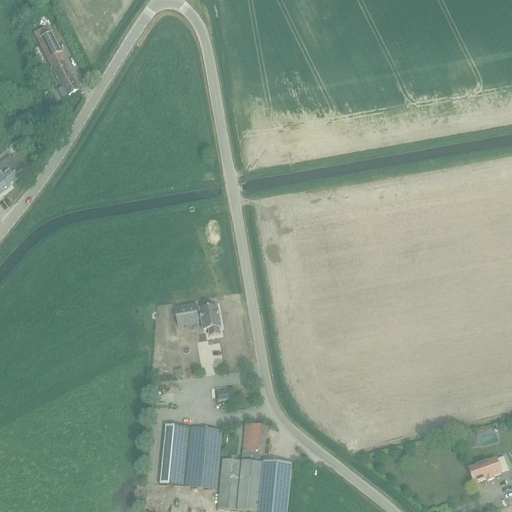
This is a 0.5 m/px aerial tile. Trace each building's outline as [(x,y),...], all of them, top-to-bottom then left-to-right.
[(34,33),(57,79),(62,88),(63,87),(68,96),(78,91),(69,74),(72,72),(48,26),(34,33)] [(43,70),(39,72),(43,80),(51,76),(49,71),(45,73),(43,70)] [(0,194),(10,187),(8,185),(16,179),(13,176),(15,174),(14,174),(19,170),(19,171),(10,158),(0,165),(0,194)] [(180,316),(176,317),(178,328),(184,327),(184,324),(199,322),(199,321),(202,320),(204,332),(209,331),(210,338),(221,336),(219,329),(221,328),(218,307),(200,310),(197,311),(196,305),(179,308),(180,316)] [(183,369),(175,371),(177,378),(184,376),(183,369)] [(229,393),(218,394),(219,401),(230,400),(229,393)] [(243,452),(242,462),(261,464),(262,454),(265,454),(266,438),(268,439),(269,427),(246,425),(243,452)] [(185,488),(190,429),(166,427),(160,486),(185,488)] [(186,488),(217,491),(223,432),(192,428),(186,488)] [(473,435),(464,437),(466,444),(475,442),(473,435)] [(487,449),(495,446),(493,440),(485,442),(487,449)] [(493,478),(501,475),(509,472),(504,458),(496,461),(489,463),(488,462),(470,469),(475,484),(487,480),(487,482),(494,480),(493,478)] [(222,460),(218,509),(238,511),(242,462),(222,460)] [(242,462),(238,511),(251,511),(260,511),(265,464),(261,464),(242,462)] [(260,511),(288,511),(293,467),(265,464),(260,511)]
